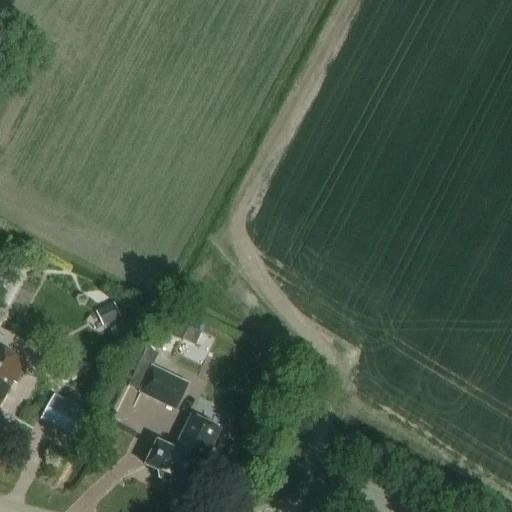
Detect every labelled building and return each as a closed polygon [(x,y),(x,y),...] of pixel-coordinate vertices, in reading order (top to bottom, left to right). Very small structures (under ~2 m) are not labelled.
[(103,326),(121,318),(114,303),(96,312),(103,326)] [(16,384),(27,365),(0,350),(0,405),(13,383),(16,384)] [(150,374),(156,363),(144,357),(126,390),(125,392),(139,398),(138,400),(169,415),(174,418),(187,391),(181,388),(153,375),(150,374)] [(54,395),(40,421),(73,440),(87,414),(54,395)] [(204,468),(222,431),(189,416),(173,449),(156,441),(143,467),(158,475),(159,481),(166,484),(172,481),(186,488),(197,464),(204,468)]
